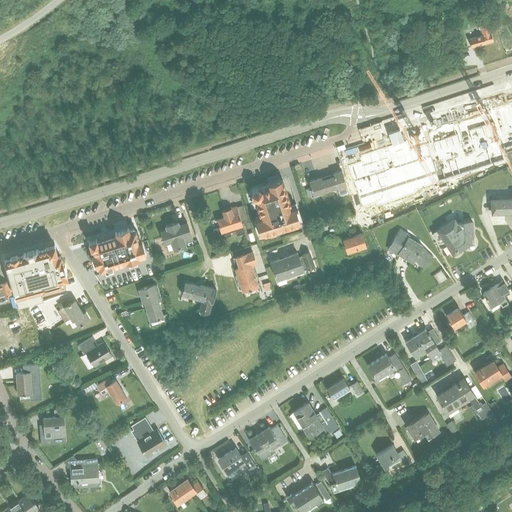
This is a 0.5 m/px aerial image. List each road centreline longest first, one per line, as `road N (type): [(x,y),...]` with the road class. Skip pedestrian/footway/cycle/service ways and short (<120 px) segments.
road 1 (residential): [(55,231),(511,83)]
road 2 (residential): [(192,452),(511,254)]
road 3 (tertiary): [(0,222),(312,124)]
road 4 (residential): [(192,452),(55,231)]
road 5 (tertiary): [(384,114),(511,71)]
